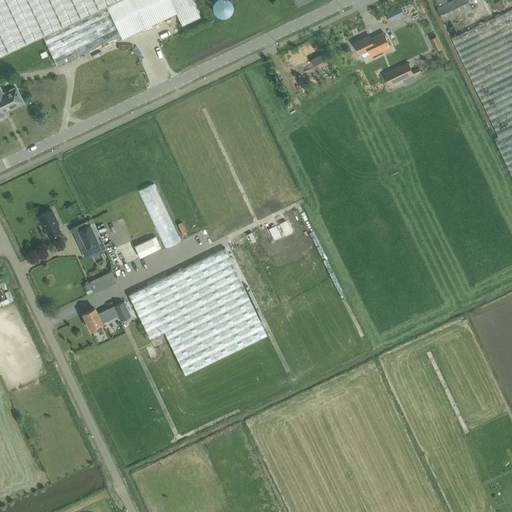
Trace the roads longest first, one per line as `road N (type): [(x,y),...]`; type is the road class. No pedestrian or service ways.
road 1 (tertiary): [(0,166),(350,0)]
road 2 (residential): [(132,511),(0,230)]
